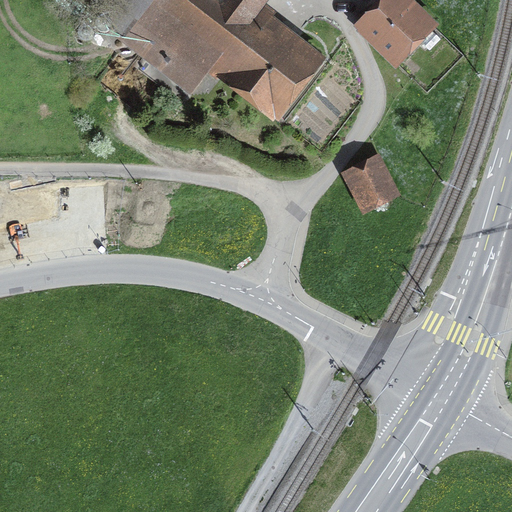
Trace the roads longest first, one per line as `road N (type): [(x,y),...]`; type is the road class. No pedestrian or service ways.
road 1 (residential): [(262,299),(292,201),(171,173),(0,169)]
road 2 (tertiary): [(0,286),(131,271),(204,280),(262,299)]
road 3 (secondary): [(511,202),(440,400)]
road 4 (tertiary): [(262,299),(440,400)]
road 5 (track): [(329,336),(305,410),(245,511)]
road 6 (secondary): [(440,400),(366,511)]
